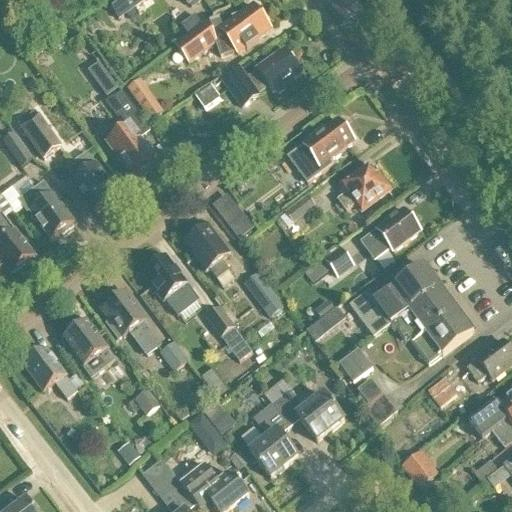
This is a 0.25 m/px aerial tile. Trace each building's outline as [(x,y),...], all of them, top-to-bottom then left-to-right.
[(115,0),(107,6),(119,23),(127,18),(132,25),(141,18),(135,11),(151,0),(115,0)] [(175,0),(180,6),(185,3),(191,11),(202,2),(204,4),(209,0),(175,0)] [(239,60),(247,54),(248,56),(261,46),(260,45),(273,36),(254,11),(224,33),(221,24),(211,27),(210,26),(177,51),(190,69),(218,49),(222,62),(237,57),(239,60)] [(190,34),(205,26),(201,17),(186,25),(190,34)] [(260,100),(270,92),(275,99),(303,79),(286,55),(258,75),(259,77),(250,84),(241,72),(227,82),(247,110),(260,100)] [(151,126),(165,116),(141,83),(127,93),(151,126)] [(204,97),(211,108),(224,101),(217,89),(204,97)] [(126,133),(107,147),(116,159),(134,185),(136,184),(137,185),(148,177),(147,176),(160,167),(149,152),(151,151),(145,143),(144,144),(142,142),(150,136),(123,99),(116,103),(115,102),(108,108),(126,133)] [(40,119),(28,128),(22,132),(44,164),(62,150),(40,119)] [(287,164),(306,191),(334,171),(331,167),(356,148),(339,126),(325,136),(323,134),(311,143),(312,145),(300,154),(300,155),(287,164)] [(14,137),(3,146),(22,172),(33,163),(14,137)] [(89,157),(68,173),(77,186),(75,188),(95,217),(119,200),(89,157)] [(347,217),(357,210),(363,218),(392,196),(372,169),(343,190),(349,198),(339,205),(347,217)] [(75,228),(45,187),(36,194),(28,183),(11,195),(28,218),(31,216),(53,245),(75,228)] [(281,223),(289,233),(317,211),(308,200),(286,217),(287,219),(281,223)] [(237,213),(223,223),(238,243),(252,232),(237,213)] [(395,253),(397,256),(422,238),(405,216),(362,248),(376,267),(395,253)] [(0,274),(6,269),(14,279),(36,262),(3,218),(0,220),(0,274)] [(211,275),(219,285),(231,276),(223,266),(230,261),(208,233),(186,250),(207,278),(211,275)] [(323,262),(304,276),(312,288),(331,273),(339,283),(355,271),(341,252),(325,264),(323,262)] [(200,306),(188,290),(189,289),(169,263),(147,280),(166,305),(170,303),(182,319),(200,306)] [(424,270),(392,294),(377,305),(369,296),(350,310),(374,342),(393,328),(441,292),(424,270)] [(259,278),(244,289),(271,324),(286,313),(259,278)] [(408,343),(412,348),(457,315),(441,292),(393,328),(406,345),(408,343)] [(140,350),(148,361),(161,351),(144,329),(148,326),(127,297),(103,315),(110,325),(106,328),(118,345),(123,342),(124,344),(131,339),(140,350)] [(330,306),(316,316),(323,325),(334,316),(336,315),(330,306)] [(225,309),(206,323),(240,367),(253,357),(231,329),(237,325),(225,309)] [(430,371),(442,361),(474,337),(457,315),(412,348),(430,371)] [(115,363),(109,355),(88,326),(65,344),(82,369),(82,370),(91,382),(115,363)] [(320,327),(308,336),(316,347),(328,337),(320,327)] [(492,386),(511,371),(511,357),(503,345),(467,372),(478,387),(488,380),(492,386)] [(175,347),(160,358),(175,378),(190,367),(175,347)] [(70,408),(80,400),(67,383),(69,382),(48,354),(26,370),(47,398),(57,390),(70,408)] [(354,388),(373,373),(359,354),(340,369),(354,388)] [(218,404),(229,394),(213,375),(202,384),(218,404)] [(445,383),(428,396),(441,412),(458,399),(445,383)] [(379,433),(398,418),(372,386),(359,396),(370,410),(364,415),(379,433)] [(290,394),(271,409),(290,432),(300,424),(318,446),(344,426),(323,398),(304,413),(290,394)] [(135,406),(146,422),(160,411),(149,395),(135,406)] [(492,436),(511,420),(511,398),(481,422),(484,426),(474,433),(482,444),(492,436)] [(236,430),(220,409),(206,420),(222,441),(236,430)] [(290,432),(271,409),(252,424),(267,442),(249,455),(271,483),(298,462),(281,440),(290,432)] [(511,420),(492,436),(482,444),(484,446),(494,439),(503,451),(511,443),(511,420)] [(129,448),(119,457),(130,471),(141,462),(129,448)] [(439,479),(422,456),(402,472),(419,495),(439,479)] [(192,511),(196,509),(178,487),(161,465),(143,480),(167,511),(192,511)] [(491,466),(474,478),(481,488),(498,475),(491,466)] [(231,478),(218,488),(203,468),(178,487),(196,509),(198,511),(211,511),(213,510),(214,511),(234,511),(249,501),(231,478)]
